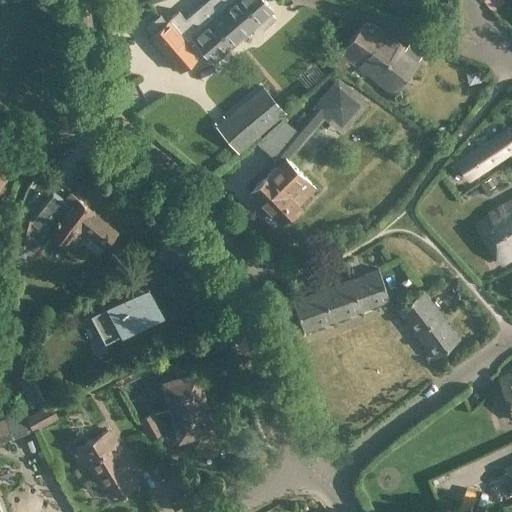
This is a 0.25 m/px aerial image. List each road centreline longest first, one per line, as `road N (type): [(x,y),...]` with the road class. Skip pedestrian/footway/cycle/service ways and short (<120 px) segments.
road 1 (residential): [(299,461),(280,430),(220,234),(104,101),(90,74),(82,0)]
road 2 (residential): [(327,480),(511,342)]
road 3 (residential): [(310,0),(501,56)]
